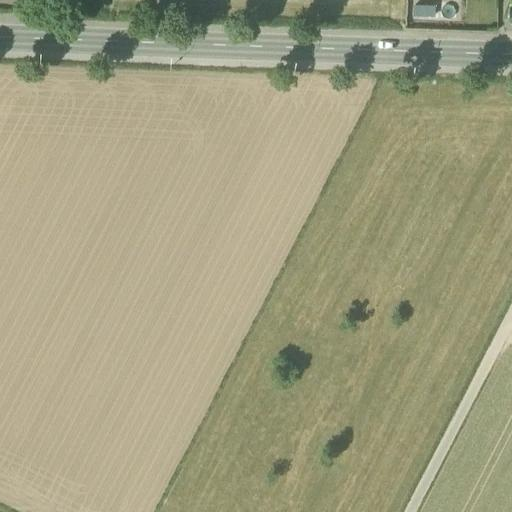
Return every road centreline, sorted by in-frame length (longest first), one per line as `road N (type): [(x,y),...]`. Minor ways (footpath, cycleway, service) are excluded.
road 1 (secondary): [(511,55),(0,38)]
road 2 (track): [(412,511),(511,318)]
